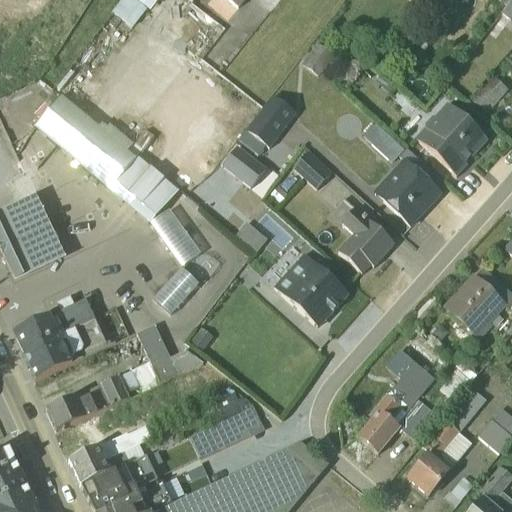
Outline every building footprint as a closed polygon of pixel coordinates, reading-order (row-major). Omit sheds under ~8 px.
[(72,31),(88,4),(81,0),(63,0),(52,19),(72,31)] [(123,0),(111,15),(131,31),(154,0),(123,0)] [(212,0),(202,13),(222,30),(245,0),(212,0)] [(511,0),(492,0),(505,9),(511,0)] [(511,0),(505,9),(500,16),(511,25),(511,0)] [(316,46),(301,67),(317,81),(332,60),(316,46)] [(390,54),(379,64),(389,74),(399,65),(390,54)] [(485,117),(505,94),(491,81),(471,105),(485,117)] [(272,100),(244,135),(268,154),(296,119),(272,100)] [(60,101),(33,132),(148,228),(177,196),(136,161),(134,163),(126,155),(131,148),(108,129),(106,132),(100,128),(97,132),(60,101)] [(455,177),(486,142),(445,107),(414,142),(455,177)] [(373,128),(361,141),(390,168),(397,160),(401,164),(371,196),(409,230),(438,198),(411,174),(418,166),(403,153),(402,154),(373,128)] [(144,134),(130,152),(138,158),(152,140),(144,134)] [(0,193),(18,187),(0,141),(0,193)] [(307,156),(291,173),(315,195),(330,177),(307,156)] [(15,208),(0,215),(0,257),(13,286),(63,262),(34,199),(15,208)] [(222,224),(236,234),(251,213),(237,203),(222,224)] [(372,272),(393,248),(353,214),(340,229),(352,239),(337,257),(361,278),(368,270),(372,272)] [(245,227),(234,240),(255,257),(266,244),(245,227)] [(175,231),(159,251),(190,277),(206,257),(175,231)] [(511,263),(511,244),(502,255),(511,263)] [(328,319),(346,298),(302,259),(273,292),(314,328),(325,316),(328,319)] [(511,320),(511,298),(481,272),(445,314),(465,331),(460,337),(473,349),(504,313),(511,320)] [(430,300),(406,328),(413,334),(421,326),(419,325),(437,305),(430,300)] [(34,371),(28,374),(34,387),(105,350),(83,304),(27,331),(36,350),(31,352),(29,354),(27,358),(34,371)] [(406,329),(400,336),(407,342),(413,335),(406,329)] [(184,377),(202,368),(184,354),(168,362),(153,331),(135,339),(148,367),(44,416),(54,438),(127,403),(124,397),(137,391),(140,397),(184,377)] [(200,332),(189,346),(201,355),(212,341),(200,332)] [(356,441),(356,442),(376,459),(398,433),(415,448),(437,421),(417,405),(434,384),(397,353),(384,369),(400,382),(365,424),(369,427),(356,441)] [(475,379),(452,360),(447,366),(469,385),(475,379)] [(446,401),(432,417),(441,424),(469,389),(468,388),(469,387),(449,369),(446,373),(452,377),(438,394),(446,401)] [(469,448),(457,439),(485,406),(469,393),(420,451),(428,458),(406,484),(425,500),(469,448)] [(252,410),(187,442),(199,465),(263,433),(252,410)] [(502,430),(492,421),(475,440),(485,449),(496,435),(507,445),(511,439),(511,422),(509,421),(502,430)] [(144,431),(68,467),(79,491),(126,469),(121,458),(138,449),(150,443),(144,431)] [(171,508),(161,511),(291,511),(326,470),(299,447),(171,508)] [(138,449),(121,458),(126,469),(143,461),(138,449)] [(35,511),(6,451),(0,454),(0,511),(35,511)] [(482,501),(472,511),(505,511),(511,506),(501,497),(511,484),(511,457),(478,497),(482,501)] [(126,469),(79,491),(89,511),(92,511),(94,511),(93,511),(161,511),(171,508),(161,487),(156,490),(144,462),(126,469)] [(453,510),(470,490),(460,482),(443,502),(453,510)]
